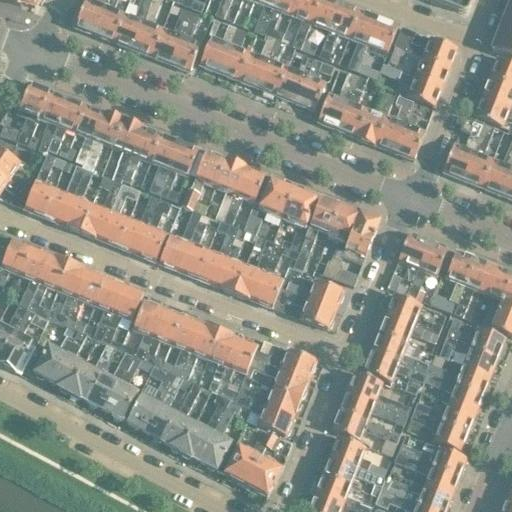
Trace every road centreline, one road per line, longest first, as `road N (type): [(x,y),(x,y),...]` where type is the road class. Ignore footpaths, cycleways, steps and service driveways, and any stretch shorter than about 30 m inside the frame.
road 1 (unclassified): [(411,201),(27,47)]
road 2 (residential): [(347,357),(0,211)]
road 3 (unclassified): [(225,511),(0,392)]
road 4 (residential): [(411,201),(477,36)]
road 5 (residential): [(347,357),(411,201)]
road 6 (residential): [(280,511),(347,357)]
